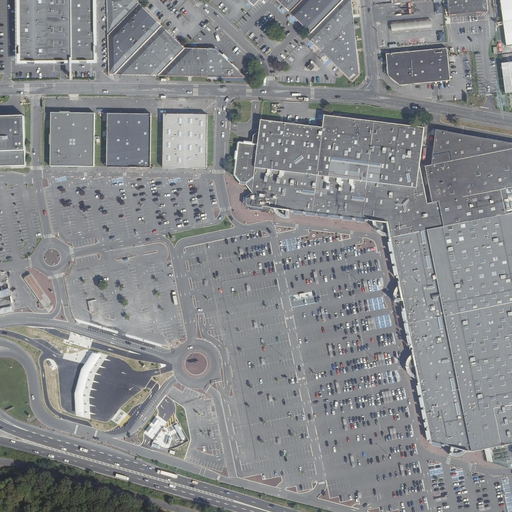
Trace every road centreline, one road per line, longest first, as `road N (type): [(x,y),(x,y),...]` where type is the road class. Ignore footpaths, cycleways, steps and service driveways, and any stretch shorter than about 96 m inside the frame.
road 1 (primary): [(270,511),(63,452)]
road 2 (tertiary): [(187,511),(0,461)]
road 3 (tertiary): [(0,89),(166,89)]
road 4 (tertiary): [(511,120),(374,96)]
